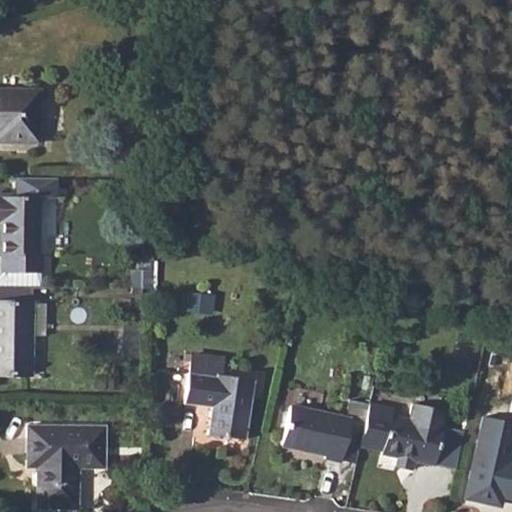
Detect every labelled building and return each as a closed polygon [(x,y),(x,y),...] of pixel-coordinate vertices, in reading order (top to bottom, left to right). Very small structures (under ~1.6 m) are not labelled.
[(0,134),(7,134),(6,142),(37,142),(38,89),(0,89),(0,134)] [(0,196),(0,271),(40,273),(40,255),(36,255),(37,197),(0,196)] [(0,374),(29,375),(29,338),(30,303),(0,302),(0,374)] [(185,373),(181,403),(209,408),(205,435),(243,441),(252,379),(217,375),(218,364),(202,361),(200,375),(185,373)] [(389,415),(380,453),(435,465),(443,427),(441,427),(445,412),(411,405),(408,419),(389,415)] [(338,463),(339,461),(348,419),(288,406),(278,445),(323,455),(322,460),(338,463)] [(463,500),(490,505),(493,490),(501,492),(500,497),(503,498),(511,499),(511,460),(511,461),(511,454),(511,423),(482,417),(475,449),(463,500)] [(102,427),(26,427),(26,466),(36,467),(36,508),(76,508),(75,468),(102,468),(102,427)]
